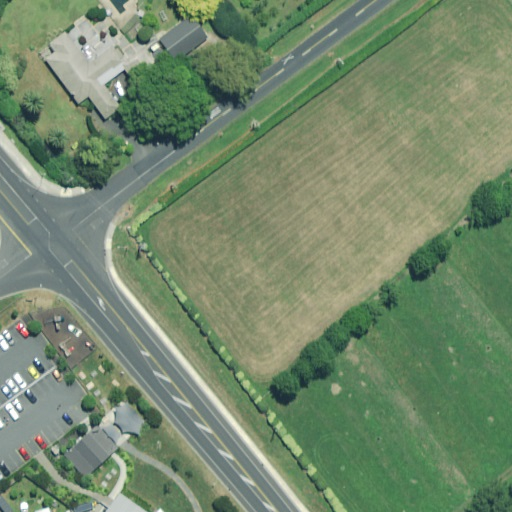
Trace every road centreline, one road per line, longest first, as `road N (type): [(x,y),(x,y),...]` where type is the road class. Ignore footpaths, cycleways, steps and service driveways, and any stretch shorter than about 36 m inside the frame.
road 1 (unclassified): [(50,241),(377,0)]
road 2 (primary): [(271,511),(50,241)]
